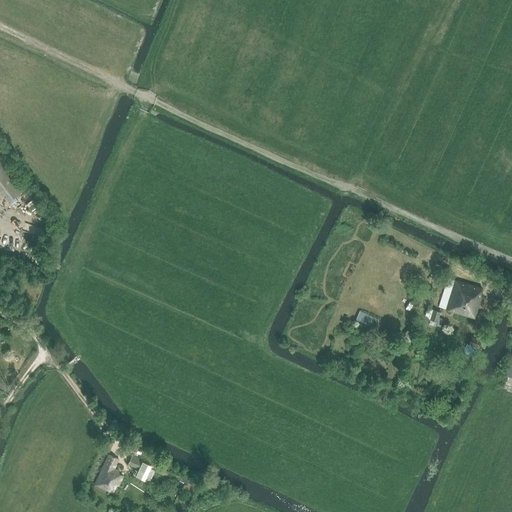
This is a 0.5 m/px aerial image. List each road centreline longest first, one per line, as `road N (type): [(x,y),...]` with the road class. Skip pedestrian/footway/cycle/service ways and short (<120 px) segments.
road 1 (track): [(0,26),(511,259)]
road 2 (track): [(108,429),(61,370),(88,339),(58,304),(151,99)]
